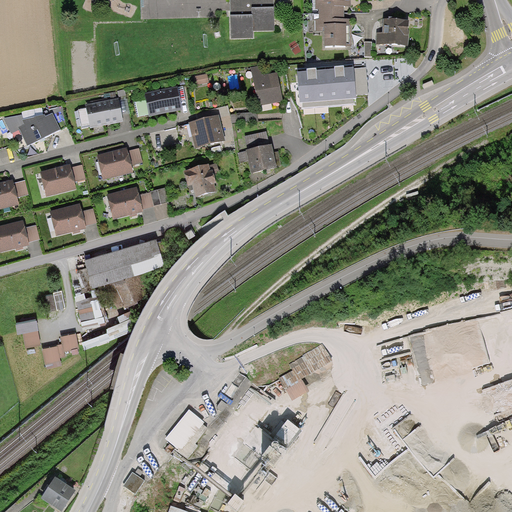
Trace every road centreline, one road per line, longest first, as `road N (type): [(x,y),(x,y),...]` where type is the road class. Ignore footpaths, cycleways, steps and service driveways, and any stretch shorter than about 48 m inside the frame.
road 1 (residential): [(0,271),(197,215),(298,163),(425,69),(442,0)]
road 2 (secondary): [(511,64),(220,243),(155,325)]
road 3 (residential): [(511,244),(421,246),(206,358),(155,325)]
road 4 (track): [(418,179),(259,300),(225,346)]
road 5 (residential): [(0,168),(193,119)]
road 6 (secondary): [(155,325),(84,511)]
